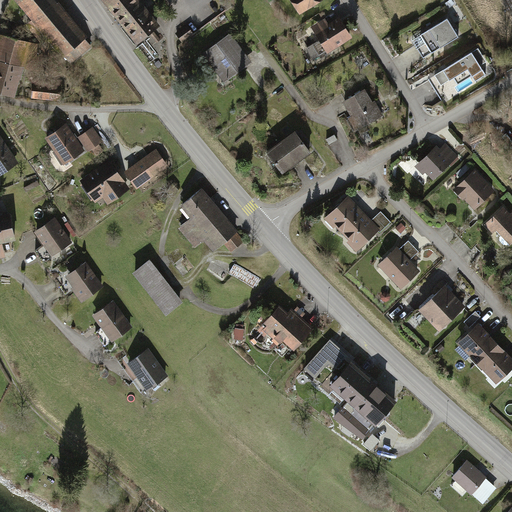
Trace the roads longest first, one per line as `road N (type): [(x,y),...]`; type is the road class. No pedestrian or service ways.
road 1 (secondary): [(266,226),(511,463)]
road 2 (secondary): [(86,0),(266,226)]
road 3 (residential): [(511,321),(362,168)]
road 4 (track): [(0,350),(30,403),(138,498)]
road 5 (residential): [(430,129),(346,0)]
road 6 (residential): [(0,270),(18,274),(72,337),(114,366)]
